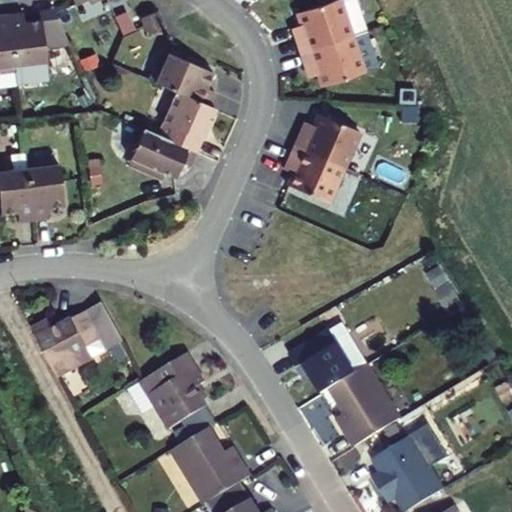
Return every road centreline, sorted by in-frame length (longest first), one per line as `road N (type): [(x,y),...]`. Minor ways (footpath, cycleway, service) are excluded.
road 1 (track): [(177,277),(287,287),(358,271),(398,251),(441,138)]
road 2 (residential): [(209,0),(250,39),(263,91),(228,192),(177,277)]
road 3 (residential): [(345,511),(255,364),(177,277)]
road 4 (residential): [(0,296),(115,511)]
road 5 (residential): [(177,277),(70,264),(0,271)]
